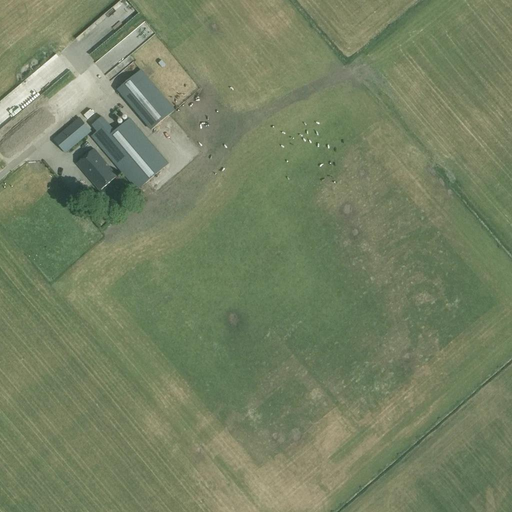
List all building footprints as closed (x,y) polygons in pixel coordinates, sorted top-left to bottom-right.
[(39,73),(61,57),(57,51),(35,68),(39,73)] [(152,131),(175,111),(141,71),(118,90),(152,131)] [(9,92),(0,98),(0,114),(1,113),(7,121),(22,110),(9,92)] [(35,130),(44,120),(39,115),(29,124),(35,130)] [(137,190),(169,164),(129,119),(115,131),(102,117),(92,125),(97,132),(92,136),(99,145),(95,148),(104,160),(108,156),(137,190)] [(65,153),(91,131),(80,118),(54,140),(65,153)] [(95,148),(77,163),(100,191),(118,176),(95,148)]
